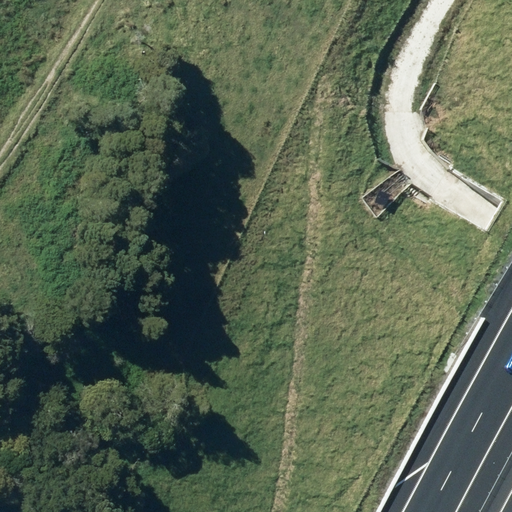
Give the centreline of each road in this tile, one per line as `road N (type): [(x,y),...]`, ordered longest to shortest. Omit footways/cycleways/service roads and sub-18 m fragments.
road 1 (track): [(443,0),(416,44),(394,108),(409,161),(511,226)]
road 2 (motorway): [(432,511),(511,365)]
